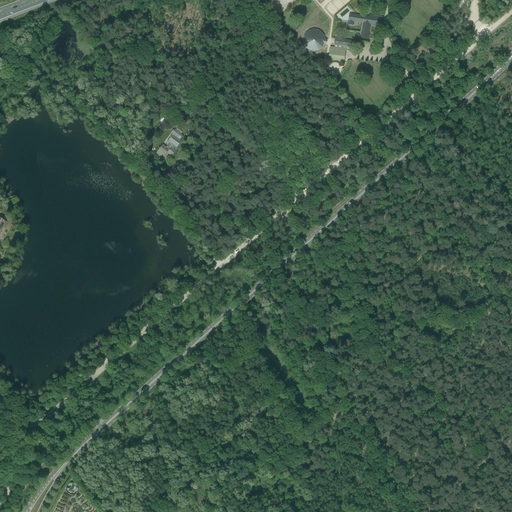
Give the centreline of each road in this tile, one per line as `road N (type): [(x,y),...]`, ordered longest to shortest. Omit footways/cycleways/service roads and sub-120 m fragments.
road 1 (secondary): [(69,459),(511,54)]
road 2 (track): [(282,212),(511,9)]
road 3 (unclassified): [(29,430),(253,238)]
road 4 (unknown): [(253,238),(241,223),(238,195),(215,172),(186,174),(174,153)]
